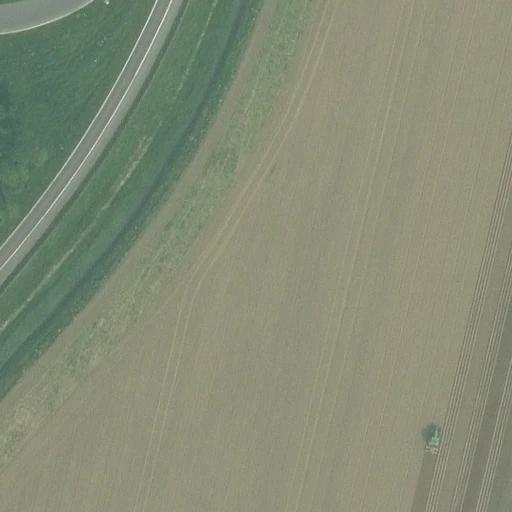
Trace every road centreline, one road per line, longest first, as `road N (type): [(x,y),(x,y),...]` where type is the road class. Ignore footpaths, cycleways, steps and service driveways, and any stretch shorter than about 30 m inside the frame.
road 1 (track): [(0,393),(180,169),(258,0)]
road 2 (track): [(0,327),(160,114),(213,0)]
road 3 (motorway): [(0,258),(90,139),(164,0)]
